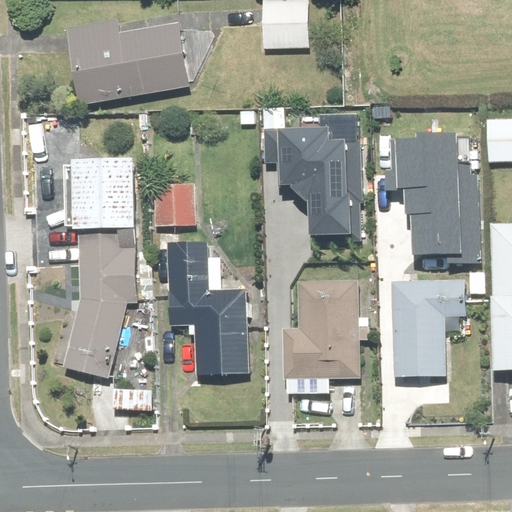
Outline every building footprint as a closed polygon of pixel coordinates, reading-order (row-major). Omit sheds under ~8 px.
[(312,0),(265,0),(265,51),(312,52),(312,0)] [(118,14),(71,27),(85,107),(199,76),(190,23),(123,41),(118,14)] [(511,121),(492,120),(489,167),(511,167),(511,121)] [(318,199),(318,229),(364,228),(363,126),(272,127),(272,183),(302,183),(318,199)] [(421,211),(422,259),(481,258),(479,164),(467,164),(466,136),(403,138),(404,188),(411,188),(412,212),(421,211)] [(150,151),(83,151),(83,229),(150,230),(150,151)] [(201,184),(159,184),(159,228),(201,228),(201,184)] [(394,199),(377,199),(375,271),(411,272),(412,214),(394,213),(394,199)] [(511,372),(511,223),(492,224),(492,373),(511,372)] [(174,327),(196,326),(200,376),(257,372),(251,293),(213,295),(211,238),(170,239),(174,327)] [(115,374),(134,310),(152,308),(146,247),(82,254),(88,311),(74,362),(115,374)] [(472,316),(472,282),(393,280),(392,375),(450,375),(450,316),(472,316)] [(309,283),(308,331),(290,331),(289,376),(364,376),(364,283),(309,283)] [(156,389),(114,388),(113,412),(155,413),(156,389)]
